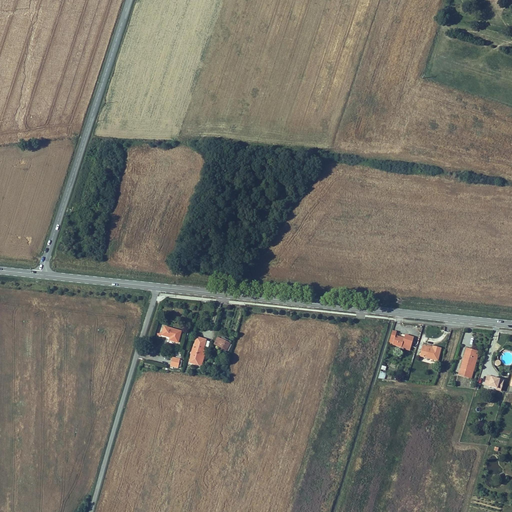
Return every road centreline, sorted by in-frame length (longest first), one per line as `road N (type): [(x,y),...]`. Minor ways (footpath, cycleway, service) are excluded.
road 1 (secondary): [(511,324),(157,286)]
road 2 (tertiary): [(129,0),(43,273)]
road 3 (unclassified): [(91,511),(157,286)]
